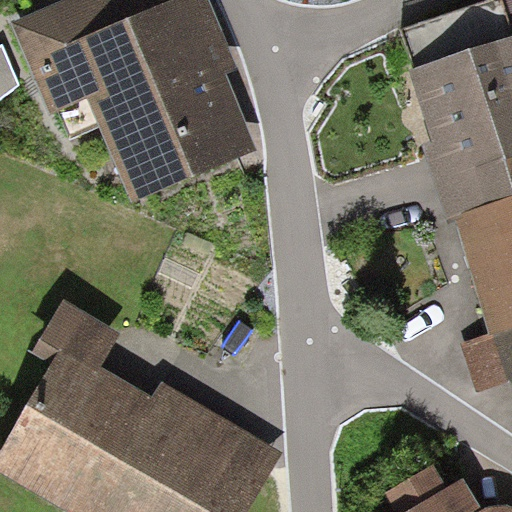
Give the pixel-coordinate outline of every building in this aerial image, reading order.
[(238,67),(208,0),(177,0),(174,2),(173,0),(73,0),(16,25),(54,110),(88,95),(136,205),(258,152),(223,74),(238,67)] [(415,74),(410,75),(432,146),(427,148),(451,225),(458,223),(511,205),(511,0),(503,0),(402,32),(415,74)] [(3,47),(0,49),(0,100),(20,85),(3,47)] [(511,205),(458,223),(492,336),(511,330),(511,205)] [(119,339),(65,308),(31,366),(49,376),(0,460),(0,472),(68,511),(248,511),(282,456),(165,388),(154,406),(98,373),(119,339)] [(511,330),(492,336),(463,345),(478,395),(511,385),(511,389),(511,330)] [(511,511),(511,510),(507,509),(490,510),(486,511),(482,511),(465,482),(449,491),(435,467),(387,496),(396,511),(511,511)]
